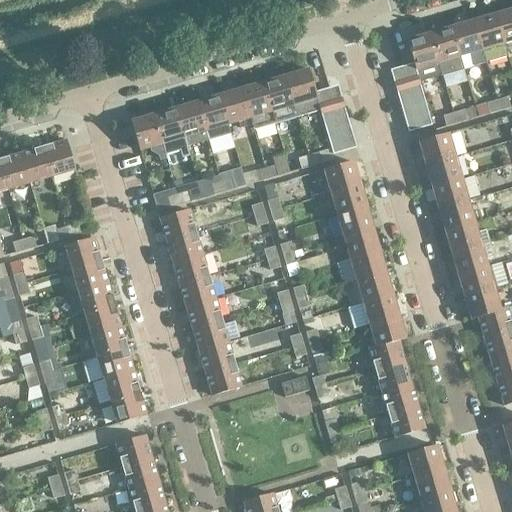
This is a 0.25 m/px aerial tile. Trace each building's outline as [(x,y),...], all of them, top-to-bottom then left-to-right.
[(511,10),(495,15),(504,45),(511,42),(511,10)] [(473,22),(482,52),(485,64),(507,57),(504,45),(495,15),(473,22)] [(485,64),(482,52),(473,22),(451,28),(460,58),(469,55),(473,68),(485,64)] [(429,35),(438,64),(442,77),(463,70),(460,58),(451,28),(429,35)] [(406,41),(413,64),(419,83),(442,77),(438,64),(429,35),(406,41)] [(413,64),(399,69),(400,74),(391,77),(401,111),(425,104),(419,83),(413,64)] [(320,112),(314,94),(307,71),(285,77),(297,119),(320,112)] [(263,84),(271,114),(275,125),(297,119),(285,77),(263,84)] [(241,90),(250,120),(253,132),(275,125),(271,114),(263,84),(241,90)] [(314,94),(320,112),(326,133),(349,126),(339,92),(330,95),(329,89),(314,94)] [(228,126),(250,120),(241,90),(219,97),(228,126)] [(197,103),(206,133),(208,142),(230,135),(228,126),(219,97),(197,103)] [(507,99),(497,102),(500,112),(510,109),(507,99)] [(500,112),(497,102),(474,108),(477,119),(500,112)] [(175,109),(184,139),(187,148),(208,142),(206,133),(197,103),(175,109)] [(425,104),(401,111),(405,122),(428,115),(425,104)] [(153,116),(162,146),(184,139),(175,109),(153,116)] [(463,112),(453,115),(456,125),(466,122),(463,112)] [(428,115),(405,122),(408,133),(431,126),(428,115)] [(456,125),(453,115),(443,118),(446,128),(456,125)] [(162,146),(153,116),(131,123),(139,152),(149,150),(150,153),(157,157),(159,162),(166,160),(162,146)] [(326,133),(329,144),(352,137),(349,126),(326,133)] [(448,135),(418,144),(425,167),(455,158),(448,135)] [(356,149),(352,137),(329,144),(332,156),(356,149)] [(43,149),(51,178),(74,172),(65,142),(43,149)] [(21,155),(29,185),(51,178),(43,149),(21,155)] [(318,154),(308,157),(311,167),(321,164),(318,154)] [(0,161),(0,165),(8,191),(29,185),(21,155),(0,161)] [(311,167),(308,157),(298,160),(301,170),(311,167)] [(455,158),(425,167),(431,189),(461,180),(455,158)] [(323,172),(330,195),(360,186),(353,164),(323,172)] [(274,167),(264,170),(267,180),(277,177),(274,167)] [(257,183),(267,180),(264,170),(254,173),(257,183)] [(220,183),(224,193),(234,190),(231,180),(220,183)] [(461,180),(431,189),(438,211),(468,202),(461,180)] [(210,186),(213,196),(224,193),(220,183),(210,186)] [(360,186),(330,195),(336,217),(366,208),(360,186)] [(187,193),(177,196),(180,206),(190,203),(187,193)] [(180,206),(177,196),(166,199),(170,209),(180,206)] [(267,203),(270,213),(280,210),(277,200),(267,203)] [(468,202),(438,211),(444,233),(474,224),(468,202)] [(264,215),(261,204),(250,207),(253,218),(264,215)] [(336,217),(343,239),(373,230),(366,208),(336,217)] [(270,213),(273,223),(283,220),(280,210),(270,213)] [(196,234),(189,212),(159,220),(166,243),(196,234)] [(264,215),(253,218),(256,228),(267,225),(264,215)] [(474,224),(444,233),(451,255),(489,243),(485,231),(477,234),(474,224)] [(66,228),(69,239),(79,236),(76,225),(66,228)] [(56,231),(59,242),(69,239),(66,228),(56,231)] [(379,252),(373,230),(343,239),(349,261),(379,252)] [(166,243),(172,265),(202,256),(196,234),(166,243)] [(36,249),(33,238),(22,241),(25,252),(36,249)] [(101,262),(94,240),(64,249),(71,271),(101,262)] [(15,255),(25,252),(22,241),(12,244),(15,255)] [(279,246),(282,257),(293,254),(290,243),(279,246)] [(489,243),(451,255),(457,276),(487,268),(484,257),(492,255),(489,243)] [(277,258),(274,248),(263,251),(266,261),(277,258)] [(349,261),(356,282),(386,274),(379,252),(349,261)] [(296,264),(293,254),(282,257),(285,267),(296,264)] [(172,265),(179,287),(209,278),(202,256),(172,265)] [(277,258),(266,261),(269,271),(280,268),(277,258)] [(23,274),(19,261),(9,264),(12,277),(23,274)] [(77,293),(107,284),(101,262),(71,271),(77,293)] [(487,268),(457,276),(464,298),(493,289),(487,268)] [(12,277),(15,288),(26,285),(23,274),(12,277)] [(386,274),(356,282),(362,304),(392,296),(386,274)] [(179,287),(185,309),(215,300),(209,278),(179,287)] [(0,292),(10,289),(7,279),(0,281),(0,292)] [(107,284),(77,293),(84,315),(114,306),(107,284)] [(29,295),(26,285),(15,288),(18,298),(29,295)] [(292,290),(295,300),(306,297),(303,287),(292,290)] [(500,287),(493,289),(464,298),(470,321),(477,319),(477,318),(500,312),(500,311),(497,302),(504,300),(500,287)] [(10,289),(0,292),(0,294),(2,303),(13,300),(10,289)] [(276,295),(279,305),(290,302),(287,292),(276,295)] [(362,304),(369,326),(398,317),(392,296),(362,304)] [(295,300),(298,311),(309,307),(306,297),(295,300)] [(185,309),(192,331),(221,322),(215,300),(185,309)] [(293,312),(290,302),(279,305),(282,315),(293,312)] [(114,306),(84,315),(90,337),(120,328),(114,306)] [(477,318),(477,319),(483,341),(511,332),(511,327),(507,309),(500,311),(500,312),(477,318)] [(398,317),(369,326),(375,348),(398,342),(405,340),(398,317)] [(25,321),(28,331),(39,328),(36,318),(25,321)] [(192,331),(198,353),(228,344),(221,322),(192,331)] [(23,333),(20,323),(9,326),(12,336),(23,333)] [(39,328),(28,331),(31,341),(42,338),(39,328)] [(120,328),(90,337),(97,359),(127,350),(120,328)] [(316,331),(305,334),(308,344),(319,341),(316,331)] [(511,332),(483,341),(490,363),(511,355),(511,332)] [(23,333),(12,336),(15,346),(26,343),(23,333)] [(289,339),(292,349),(302,346),(299,336),(289,339)] [(319,341),(308,344),(315,367),(329,362),(326,350),(322,351),(319,341)] [(368,350),(375,372),(405,364),(398,342),(375,348),(368,350)] [(198,353),(205,374),(234,366),(228,344),(198,353)] [(305,356),(302,346),(292,349),(295,359),(305,356)] [(103,381),(133,372),(127,350),(97,359),(103,381)] [(511,355),(490,363),(496,384),(511,379),(511,355)] [(38,365),(41,375),(52,372),(49,362),(38,365)] [(405,364),(375,372),(381,394),(411,386),(405,364)] [(234,366),(205,374),(211,397),(241,388),(234,366)] [(22,370),(25,380),(35,377),(32,367),(22,370)] [(52,372),(41,375),(44,385),(55,382),(52,372)] [(133,372),(103,381),(110,403),(139,394),(133,372)] [(35,377),(25,380),(28,390),(38,387),(35,377)] [(311,380),(314,390),(325,387),(322,377),(311,380)] [(302,394),(309,392),(305,378),(280,385),(284,399),(302,394)] [(511,379),(496,384),(503,407),(511,404),(511,379)] [(381,394),(388,416),(417,408),(411,386),(381,394)] [(325,387),(314,390),(317,400),(328,397),(325,387)] [(116,425),(146,416),(139,394),(110,403),(116,425)] [(48,421),(42,399),(27,403),(27,404),(30,415),(35,414),(38,424),(48,421)] [(51,409),(54,419),(65,416),(62,406),(51,409)] [(417,408),(388,416),(394,439),(424,430),(417,408)] [(67,426),(65,416),(54,419),(57,429),(67,426)] [(48,421),(38,424),(41,434),(51,431),(48,421)] [(327,434),(338,431),(335,421),(324,424),(327,434)] [(508,451),(511,449),(511,424),(502,428),(508,451)] [(75,430),(76,442),(112,440),(112,427),(75,430)] [(327,434),(330,444),(341,441),(338,431),(327,434)] [(145,437),(115,446),(122,469),(152,460),(145,437)] [(437,447),(407,456),(413,479),(443,470),(437,447)] [(152,460),(122,469),(128,491),(158,482),(152,460)] [(413,479),(420,501),(450,492),(443,470),(413,479)] [(63,475),(66,485),(77,482),(74,472),(63,475)] [(60,487),(57,477),(47,480),(50,490),(60,487)] [(80,492),(77,482),(66,485),(69,495),(80,492)] [(158,482),(128,491),(134,511),(136,511),(164,504),(158,482)] [(360,483),(350,486),(353,497),(363,494),(360,483)] [(60,487),(50,490),(53,500),(63,497),(60,487)] [(334,491),(337,501),(347,498),(344,488),(334,491)] [(455,511),(450,492),(420,501),(423,511),(455,511)] [(366,504),(363,494),(353,497),(356,507),(366,504)] [(6,511),(25,511),(33,511),(31,495),(5,499),(6,511)] [(277,511),(272,495),(243,504),(244,511),(277,511)] [(340,511),(350,508),(347,498),(337,501),(340,511)]
